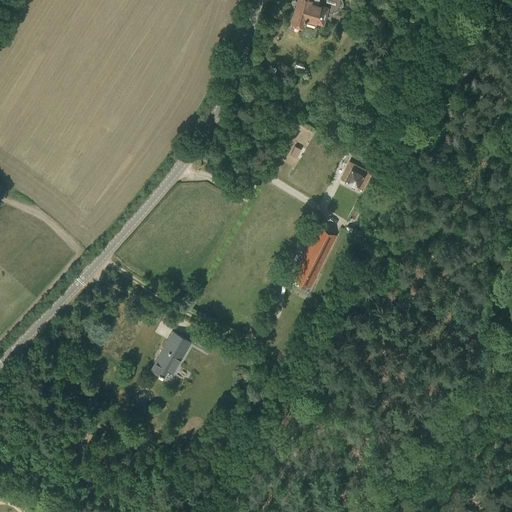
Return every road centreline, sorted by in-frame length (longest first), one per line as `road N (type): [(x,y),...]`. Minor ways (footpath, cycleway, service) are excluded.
road 1 (unknown): [(99,259),(241,337),(270,323),(316,202),(255,180),(227,191),(179,167)]
road 2 (tertiary): [(0,362),(206,131),(258,0)]
